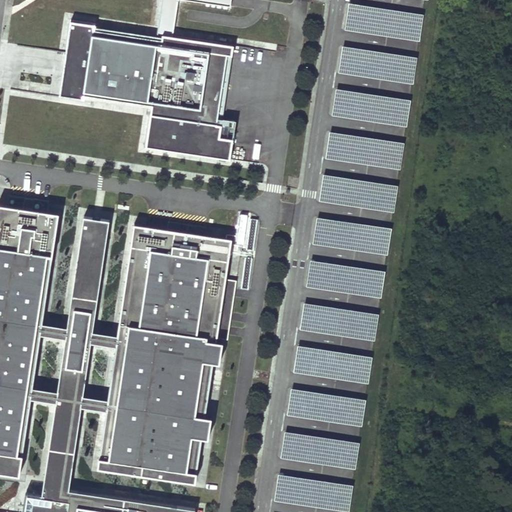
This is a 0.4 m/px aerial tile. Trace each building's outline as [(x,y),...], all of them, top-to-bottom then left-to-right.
[(416,11),(349,1),(345,28),(412,39),(420,40),(424,12),(416,11)] [(95,24),(71,21),(66,53),(68,53),(62,92),(152,105),(146,147),(230,159),(233,138),(220,137),(221,125),(217,124),(227,55),(232,56),(233,45),(162,34),(161,39),(94,30),(95,24)] [(418,56),(342,44),(338,72),(414,84),(418,56)] [(221,125),(232,56),(227,55),(217,124),(221,125)] [(403,97),(337,87),(332,115),(399,125),(408,126),(412,98),(403,97)] [(406,141),(330,130),(326,158),(401,169),(406,141)] [(391,183),(324,173),(319,200),(387,211),(395,212),(399,184),(391,183)] [(10,195),(8,204),(47,210),(49,201),(10,195)] [(56,402),(42,496),(27,494),(24,511),(194,511),(195,508),(69,489),(82,406),(106,410),(98,467),(195,481),(202,437),(208,438),(212,417),(205,416),(213,362),(220,363),(223,341),(217,340),(217,337),(226,280),(232,238),(205,234),(167,229),(134,224),(117,334),(93,331),(110,220),(84,216),(67,326),(43,323),(59,212),(47,210),(8,204),(0,203),(0,471),(20,474),(31,398),(56,402)] [(393,227),(317,215),(313,243),(388,254),(393,227)] [(168,221),(167,229),(205,234),(206,227),(168,221)] [(378,269),(311,259),(307,286),(374,297),(382,298),(387,270),(378,269)] [(236,281),(226,280),(217,337),(227,339),(236,281)] [(380,313),(305,301),(300,329),(376,341),(380,313)] [(366,355),(297,344),(293,372),(362,382),(368,383),(372,356),(366,355)] [(367,399),(291,387),(287,415),(363,426),(367,399)] [(353,441),(285,431),(281,459),(349,469),(356,470),(360,442),(353,441)] [(353,484),(277,473),(273,500),(349,511),(353,484)]
